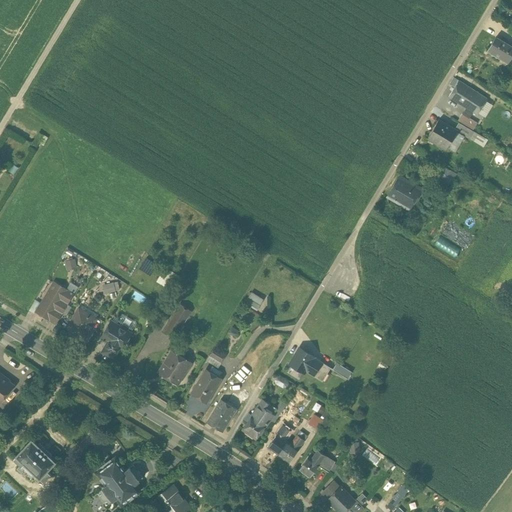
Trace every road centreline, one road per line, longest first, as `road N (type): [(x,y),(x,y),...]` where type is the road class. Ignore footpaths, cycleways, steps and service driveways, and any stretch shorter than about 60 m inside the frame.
road 1 (unclassified): [(494,0),(277,358)]
road 2 (primary): [(0,323),(220,456),(293,511)]
road 3 (unclassified): [(77,0),(14,104)]
